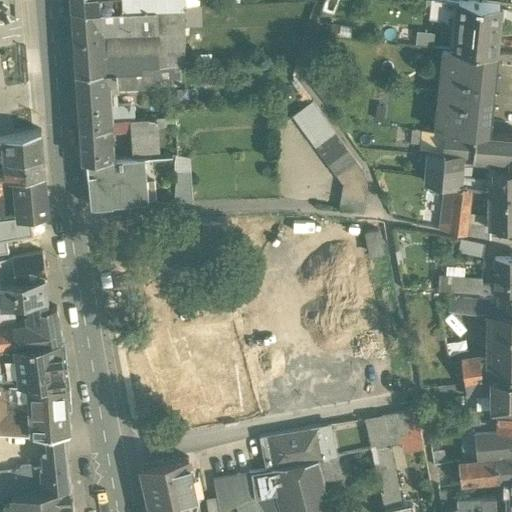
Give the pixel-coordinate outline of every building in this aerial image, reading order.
[(70,0),(71,8),(156,6),(184,5),(185,5),(184,4),(187,4),(187,3),(186,0),(70,0)] [(432,0),(431,15),(449,17),(452,20),(455,24),(455,29),(458,0),(432,0)] [(469,0),(458,0),(455,29),(453,48),(496,53),(496,49),(499,21),(501,4),(499,4),(469,0)] [(184,5),(156,6),(156,24),(156,25),(156,53),(158,64),(160,64),(185,62),(184,5)] [(156,6),(71,8),(75,53),(101,54),(101,39),(107,39),(107,36),(117,36),(117,28),(116,26),(156,24),(156,6)] [(453,48),(450,48),(448,69),(442,68),(440,89),(492,94),(496,53),(453,48)] [(101,54),(75,53),(76,73),(102,72),(101,54)] [(156,53),(116,55),(115,53),(101,54),(102,72),(131,71),(141,71),(141,64),(158,64),(156,53)] [(158,64),(141,64),(141,71),(131,71),(131,84),(161,83),(160,73),(160,64),(158,64)] [(102,72),(76,73),(79,121),(113,119),(112,106),(111,97),(106,97),(105,85),(131,84),(131,71),(102,72)] [(492,94),(440,89),(438,111),(444,111),(442,131),(477,134),(488,134),(492,94)] [(124,96),(111,97),(112,106),(124,105),(124,96)] [(313,100),(293,114),(315,145),(335,130),(313,100)] [(113,119),(79,121),(82,161),(86,161),(114,158),(112,131),(132,130),(131,118),(113,119)] [(150,118),(131,118),(132,130),(134,156),(139,156),(173,155),(173,154),(177,154),(176,133),(151,134),(150,118)] [(335,130),(315,145),(336,174),(356,159),(335,130)] [(442,131),(423,130),(421,149),(430,150),(460,152),(460,154),(476,154),(477,134),(442,131)] [(41,132),(0,139),(0,149),(6,149),(7,160),(44,156),(41,132)] [(511,136),(488,134),(477,134),(476,154),(511,156),(511,136)] [(460,152),(430,150),(429,163),(458,165),(460,154),(460,152)] [(44,156),(7,160),(9,181),(16,180),(45,175),(44,156)] [(114,158),(86,161),(87,174),(91,174),(95,207),(113,205),(113,204),(149,201),(147,181),(141,181),(139,156),(114,158)] [(356,159),(336,174),(343,183),(339,207),(363,211),(367,187),(364,170),(356,159)] [(458,165),(429,163),(427,182),(454,186),(456,186),(457,177),(458,165)] [(511,168),(488,167),(489,193),(511,192),(511,168)] [(191,171),(177,172),(175,199),(187,202),(193,202),(191,171)] [(45,175),(16,180),(19,217),(34,215),(48,212),(45,175)] [(470,179),(457,177),(456,186),(468,187),(470,179)] [(456,186),(454,186),(449,231),(465,234),(470,188),(468,187),(456,186)] [(511,192),(489,193),(489,225),(511,225),(511,192)] [(19,217),(0,220),(0,241),(6,240),(38,235),(34,215),(19,217)] [(203,223),(203,233),(227,232),(226,222),(203,223)] [(378,230),(367,232),(370,253),(382,251),(378,230)] [(460,237),(458,251),(482,256),(485,242),(460,237)] [(0,254),(9,253),(6,240),(0,241),(0,254)] [(42,252),(13,258),(14,265),(10,266),(11,270),(14,270),(17,282),(45,277),(46,277),(42,252)] [(511,256),(494,256),(494,284),(494,292),(499,292),(511,292),(511,256)] [(481,277),(449,275),(449,289),(480,291),(481,283),(481,277)] [(17,282),(1,283),(1,306),(29,302),(46,299),(45,277),(17,282)] [(494,284),(481,283),(480,291),(494,292),(494,284)] [(511,292),(499,292),(499,302),(476,300),(476,312),(493,312),(511,312),(511,292)] [(46,299),(29,302),(31,315),(27,315),(29,327),(13,329),(16,346),(62,341),(56,307),(47,309),(46,299)] [(456,299),(449,299),(447,309),(470,312),(476,312),(476,300),(456,299)] [(511,312),(493,312),(492,355),(492,376),(511,373),(511,312)] [(13,329),(0,329),(0,348),(16,346),(13,329)] [(0,348),(0,385),(29,387),(66,387),(62,341),(16,346),(0,348)] [(492,355),(479,358),(479,356),(462,360),(464,380),(466,380),(492,376),(492,355)] [(511,373),(492,376),(492,392),(492,407),(498,407),(511,406),(511,373)] [(492,376),(466,380),(468,394),(492,392),(492,376)] [(29,387),(0,385),(0,399),(30,401),(29,387)] [(66,387),(29,387),(30,401),(31,415),(68,412),(66,387)] [(511,406),(498,407),(498,427),(511,427),(511,406)] [(416,408),(383,414),(389,443),(421,438),(416,408)] [(478,408),(461,409),(462,426),(479,425),(478,408)] [(68,412),(31,415),(32,435),(47,435),(48,435),(66,433),(70,433),(68,412)] [(389,443),(383,414),(365,417),(371,447),(375,465),(377,473),(384,508),(402,504),(401,503),(389,443)] [(319,425),(266,434),(267,442),(272,467),(318,458),(325,457),(319,425)] [(511,427),(498,427),(474,429),(477,458),(494,456),(511,453),(511,427)] [(66,433),(48,435),(49,458),(43,459),(44,468),(41,469),(42,490),(70,488),(66,433)] [(371,447),(354,451),(358,470),(375,465),(371,447)] [(511,453),(494,456),(496,478),(510,477),(511,476),(511,453)] [(477,458),(458,459),(460,482),(496,478),(494,456),(477,458)] [(188,457),(141,467),(150,507),(185,499),(197,496),(188,457)] [(331,511),(318,458),(273,467),(276,479),(277,484),(278,490),(278,492),(279,492),(279,493),(281,501),(281,503),(282,503),(284,511),(331,511)] [(30,466),(21,467),(18,471),(10,472),(11,494),(42,490),(41,469),(33,470),(30,466)] [(272,467),(250,471),(251,472),(252,483),(276,479),(273,467),(272,467)] [(10,472),(0,473),(0,495),(11,494),(10,472)] [(251,472),(236,475),(237,476),(226,478),(226,480),(231,508),(254,495),(254,493),(252,483),(251,472)] [(511,476),(510,477),(510,488),(501,489),(501,495),(501,498),(510,498),(510,507),(510,509),(511,508),(511,476)] [(276,479),(252,483),(254,493),(254,495),(256,498),(275,494),(273,485),(277,484),(276,479)] [(226,480),(214,482),(216,495),(216,497),(219,511),(222,511),(231,508),(226,480)] [(42,490),(11,494),(12,511),(71,511),(70,488),(42,490)] [(496,495),(456,497),(456,504),(458,504),(459,511),(480,510),(490,509),(495,508),(496,495)] [(501,498),(501,495),(496,495),(495,508),(510,507),(510,498),(501,498)] [(219,511),(216,497),(206,499),(208,511),(219,511)] [(187,511),(185,499),(150,507),(151,511),(187,511)] [(264,511),(257,499),(239,509),(240,511),(264,511)] [(415,511),(413,501),(401,503),(402,504),(384,508),(385,511),(415,511)]
